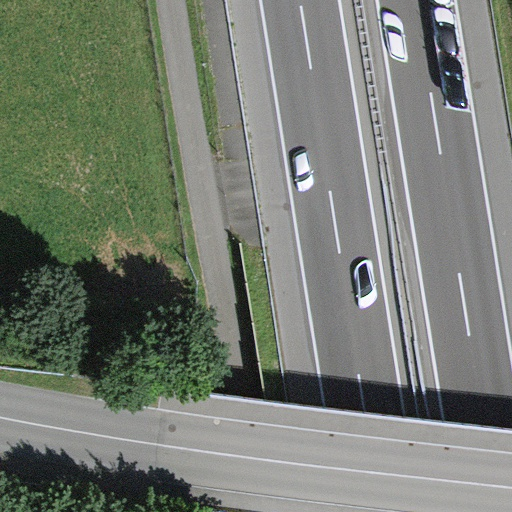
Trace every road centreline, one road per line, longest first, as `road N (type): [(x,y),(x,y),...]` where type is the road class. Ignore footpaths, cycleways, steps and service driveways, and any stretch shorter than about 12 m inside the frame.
road 1 (track): [(260,511),(176,0)]
road 2 (motorway): [(297,0),(379,511)]
road 3 (motorway): [(500,511),(419,0)]
road 4 (tertiary): [(511,487),(0,416)]
